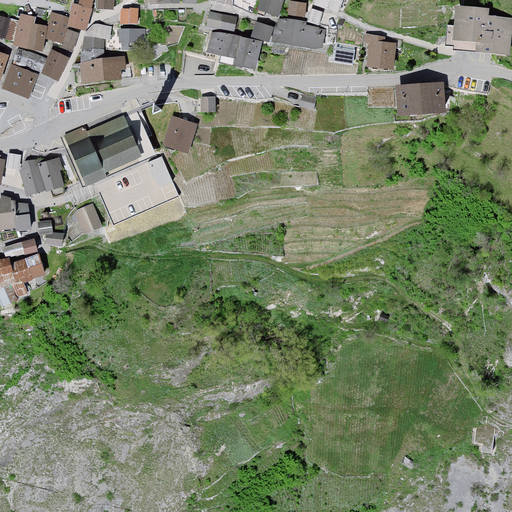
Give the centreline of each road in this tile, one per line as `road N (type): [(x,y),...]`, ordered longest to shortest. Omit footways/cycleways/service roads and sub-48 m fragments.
road 1 (unclassified): [(49,128),(161,83),(377,83),(456,68)]
road 2 (residential): [(456,68),(454,58),(428,46),(311,4)]
